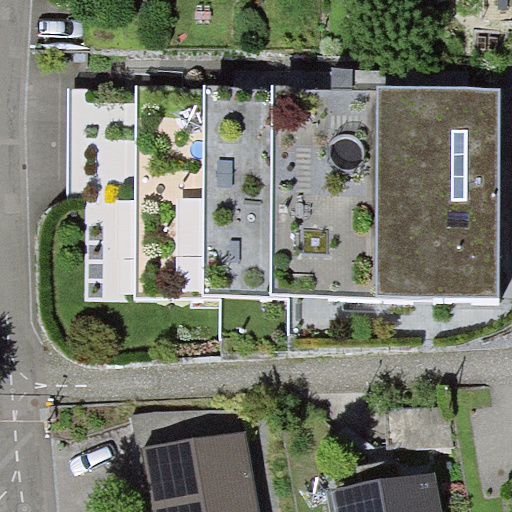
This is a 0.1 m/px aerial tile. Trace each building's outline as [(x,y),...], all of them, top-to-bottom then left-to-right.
[(187,88),(81,87),(77,298),(184,299),(187,88)] [(294,90),(187,88),(184,299),(290,301),(294,90)] [(400,92),(294,90),(290,301),(397,303),(400,92)] [(507,93),(400,92),(397,303),(503,304),(507,93)] [(259,511),(245,433),(143,451),(154,511),(259,511)] [(452,511),(447,486),(340,507),(340,511),(452,511)]
